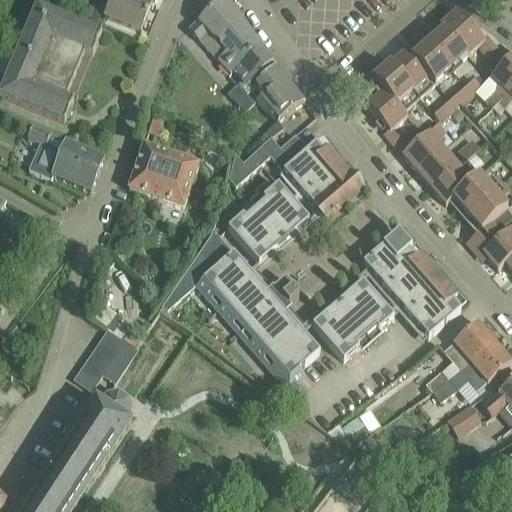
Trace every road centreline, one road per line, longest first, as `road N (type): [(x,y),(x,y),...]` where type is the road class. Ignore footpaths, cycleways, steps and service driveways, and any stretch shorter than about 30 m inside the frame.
road 1 (residential): [(315,96),(511,326)]
road 2 (residential): [(62,225),(89,223),(108,205),(168,22),(187,0)]
road 3 (residential): [(315,96),(425,0)]
